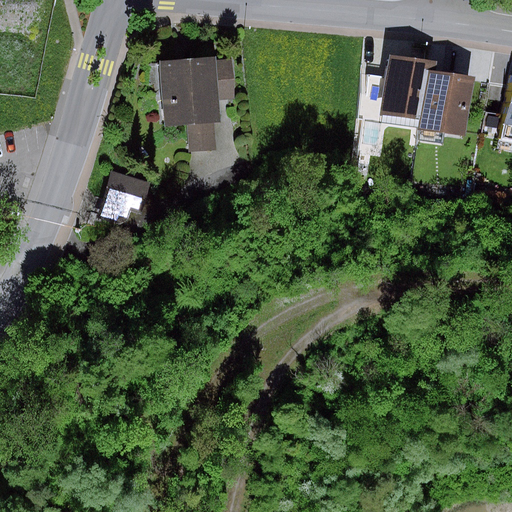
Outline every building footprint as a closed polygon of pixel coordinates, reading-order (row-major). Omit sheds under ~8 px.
[(429,70),(436,70),(437,59),(391,53),(383,113),(423,118),(429,70)] [(216,54),(160,59),(166,126),(188,124),(190,151),(218,149),(215,121),(222,121),(219,97),(236,96),(233,58),(217,60),(216,54)] [(423,118),(421,127),(467,134),(475,75),(436,70),(429,70),(423,118)] [(511,137),(511,87),(503,136),(511,137)] [(155,180),(115,169),(102,215),(142,226),(155,180)]
